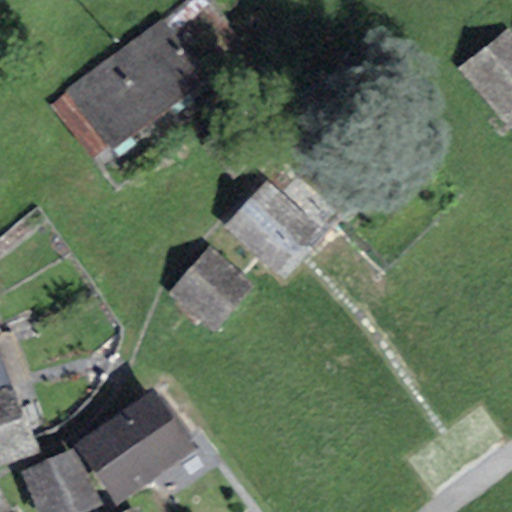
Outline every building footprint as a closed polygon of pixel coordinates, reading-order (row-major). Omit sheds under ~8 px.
[(207,78),(165,20),(66,91),(68,93),(107,147),(109,149),(207,78)] [(511,35),(506,28),(456,68),(511,127),(511,35)] [(92,158),(107,147),(68,93),(50,106),(92,158)] [(317,227),(266,182),(225,227),(276,272),(317,227)] [(251,285),(210,248),(167,295),(209,332),(251,285)] [(0,466),(38,453),(0,362),(0,466)] [(156,392),(75,444),(115,505),(198,448),(156,392)] [(82,511),(99,505),(71,450),(20,473),(36,511),(82,511)]
